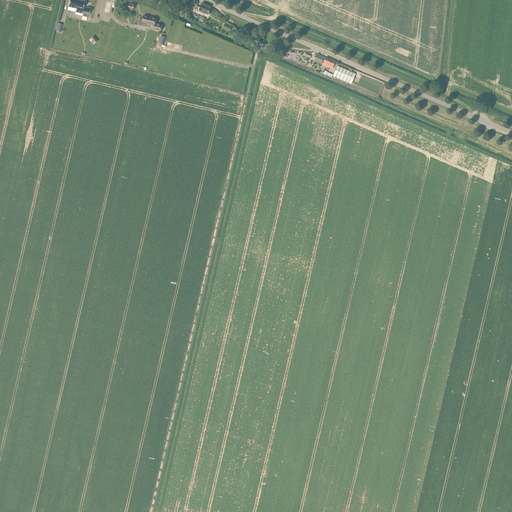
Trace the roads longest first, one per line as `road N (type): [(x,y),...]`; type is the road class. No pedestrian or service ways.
road 1 (track): [(150,511),(253,65)]
road 2 (unclassified): [(511,133),(204,0)]
road 3 (track): [(226,0),(511,123)]
road 4 (track): [(454,0),(447,94),(479,119)]
